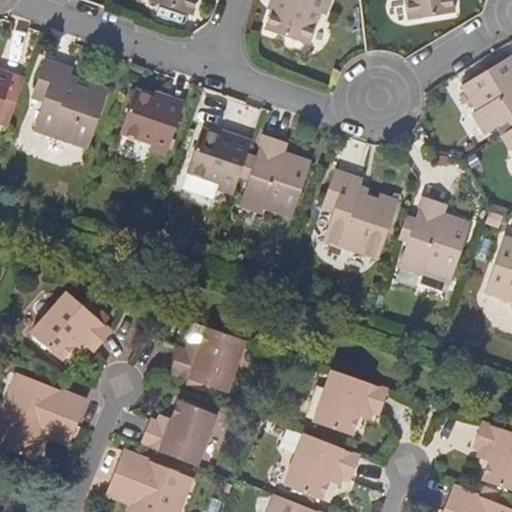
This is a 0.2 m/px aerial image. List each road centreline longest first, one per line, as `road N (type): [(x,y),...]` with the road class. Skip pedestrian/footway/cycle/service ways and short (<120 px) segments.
road 1 (residential): [(213,67),(334,109),(378,101),(511,20)]
road 2 (residential): [(14,0),(213,67)]
road 3 (residential): [(72,511),(123,384)]
